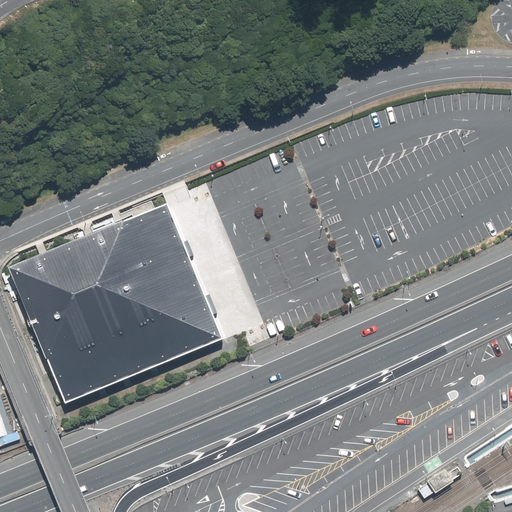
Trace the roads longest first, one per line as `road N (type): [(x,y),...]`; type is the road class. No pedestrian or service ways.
road 1 (trunk): [(0,486),(511,266)]
road 2 (unclassified): [(511,66),(440,68),(378,83),(0,241)]
road 3 (trunk): [(511,298),(16,511)]
road 4 (trunk): [(511,311),(487,330),(135,494),(121,511)]
